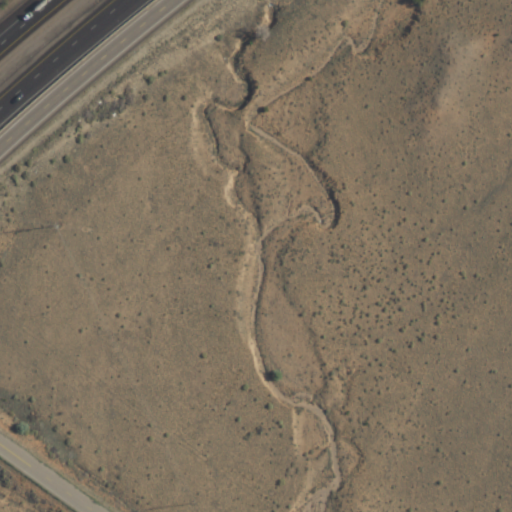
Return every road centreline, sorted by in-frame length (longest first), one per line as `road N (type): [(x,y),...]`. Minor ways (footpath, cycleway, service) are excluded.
road 1 (residential): [(0,149),(174,0)]
road 2 (motorway): [(0,124),(146,0)]
